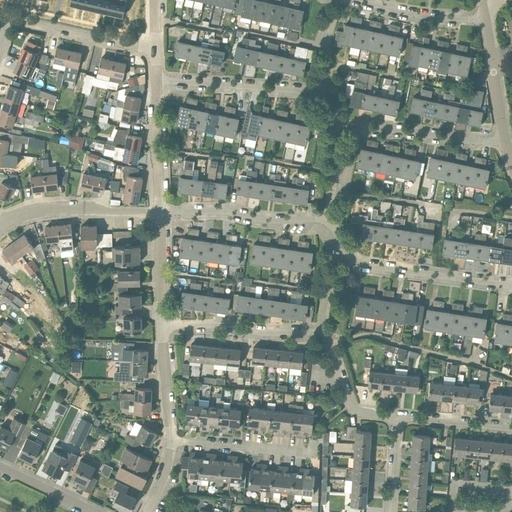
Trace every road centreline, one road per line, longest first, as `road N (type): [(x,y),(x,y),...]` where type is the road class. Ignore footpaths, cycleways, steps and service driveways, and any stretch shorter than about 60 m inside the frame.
road 1 (residential): [(511,286),(356,263),(327,219)]
road 2 (residential): [(336,128),(504,142)]
road 3 (residential): [(327,219),(159,213)]
road 4 (residential): [(156,80),(322,91)]
road 5 (residential): [(0,226),(46,211),(159,213)]
road 6 (residential): [(163,326),(323,332)]
road 7 (residential): [(155,50),(4,18)]
road 8 (residential): [(311,442),(310,453),(172,440)]
road 9 (residential): [(159,213),(156,80)]
road 10 (residential): [(323,332),(349,405),(398,417)]
road 11 (residential): [(484,20),(359,0)]
road 12 (unclassified): [(504,142),(484,20)]
